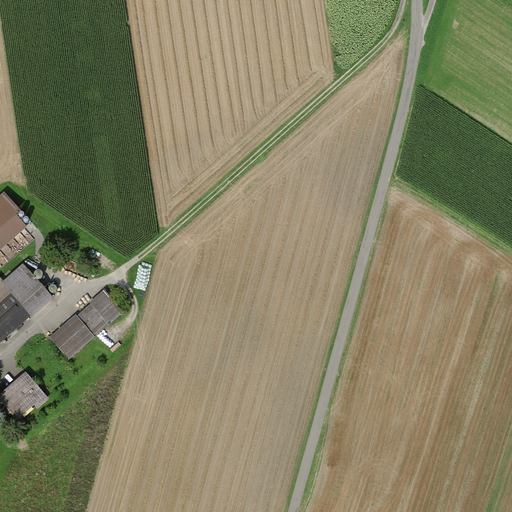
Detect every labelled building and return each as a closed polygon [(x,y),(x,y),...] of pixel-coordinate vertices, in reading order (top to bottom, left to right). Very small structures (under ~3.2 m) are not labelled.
[(2,192),(0,193),(0,250),(26,228),(11,213),(17,208),(2,192)] [(0,280),(0,343),(50,300),(19,264),(0,280)] [(34,279),(35,281),(36,282),(37,282),(39,282),(40,281),(41,280),(42,279),(42,277),(42,276),(41,275),(40,274),(39,273),(37,273),(36,274),(35,274),(34,275),(34,277),(33,278),(34,279)] [(46,292),(47,294),(49,295),(50,295),(52,295),(53,294),(54,293),(55,292),(55,290),(54,289),(54,288),(52,287),(51,286),(50,286),(49,287),(47,287),(47,288),(46,290),(46,291),(46,292)] [(123,312),(103,290),(48,339),(68,362),(123,312)] [(23,374),(0,393),(0,403),(19,425),(47,401),(23,374)]
